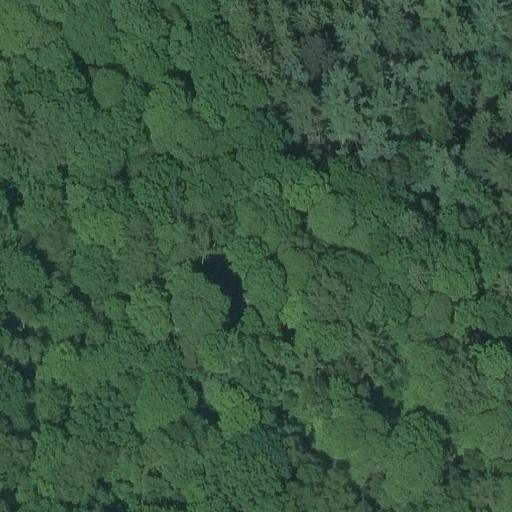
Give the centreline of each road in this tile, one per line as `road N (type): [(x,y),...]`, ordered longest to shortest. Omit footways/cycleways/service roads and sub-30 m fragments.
road 1 (track): [(476,378),(230,124)]
road 2 (track): [(230,124),(0,14)]
road 3 (track): [(230,124),(305,85),(418,0)]
